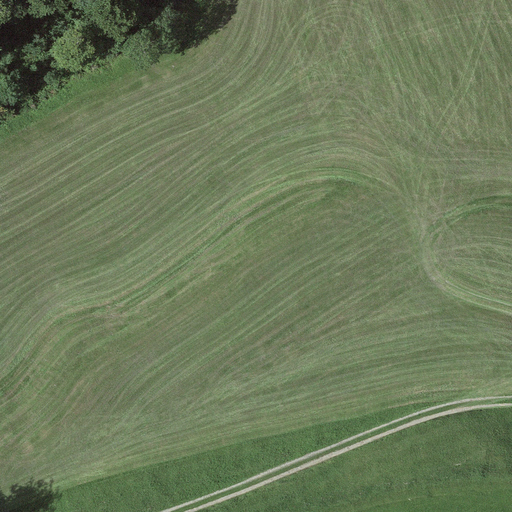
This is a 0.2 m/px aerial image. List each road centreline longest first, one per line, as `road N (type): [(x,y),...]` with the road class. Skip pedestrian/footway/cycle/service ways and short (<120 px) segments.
road 1 (track): [(511,400),(413,413),(172,511)]
road 2 (track): [(511,199),(441,218),(424,255),(448,287),(511,308)]
